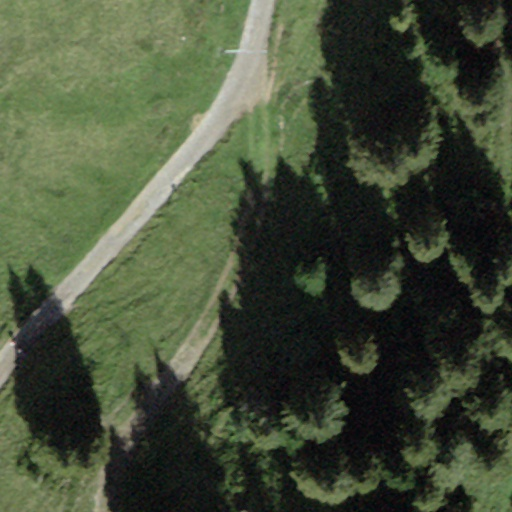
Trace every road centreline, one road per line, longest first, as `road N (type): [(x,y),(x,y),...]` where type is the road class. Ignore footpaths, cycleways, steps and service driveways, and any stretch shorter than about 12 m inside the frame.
road 1 (track): [(255,78),(248,207),(235,258),(130,426),(100,483),(95,511)]
road 2 (track): [(0,374),(80,268),(255,78)]
